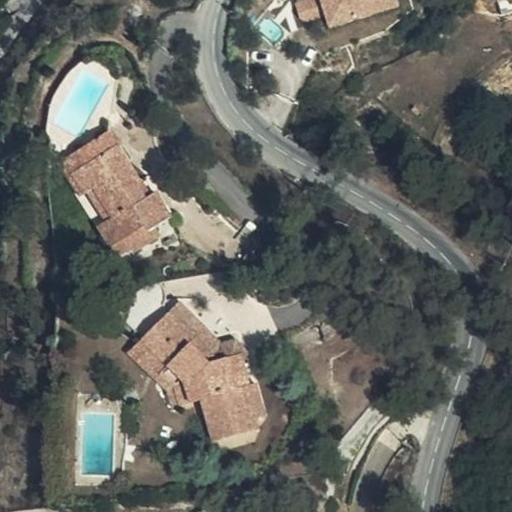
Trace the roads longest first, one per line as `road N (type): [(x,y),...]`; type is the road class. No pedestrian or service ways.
road 1 (tertiary): [(421,511),(465,357),(472,310),(458,273),(402,221),(249,125),(226,91),(213,48),(221,0)]
road 2 (unknown): [(448,409),(377,437),(342,507)]
